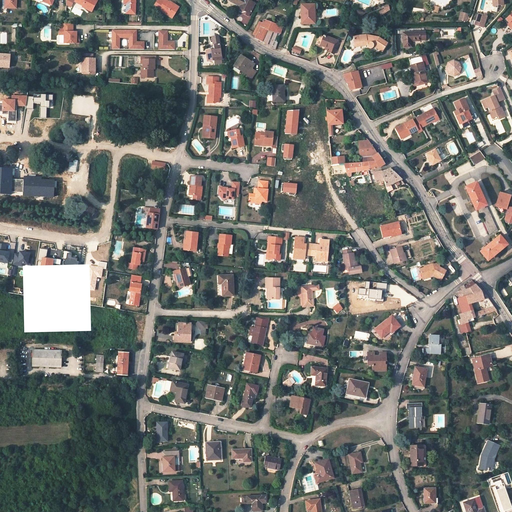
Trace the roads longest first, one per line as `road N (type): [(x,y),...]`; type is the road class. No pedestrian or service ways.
road 1 (residential): [(197,0),(192,84),(163,218),(139,405)]
road 2 (unclassified): [(369,129),(332,79),(262,50),(199,0)]
road 3 (unknown): [(176,161),(115,147),(0,144)]
road 4 (residential): [(468,270),(409,344),(390,420)]
road 5 (unclassified): [(468,270),(415,184),(369,129)]
road 6 (unknown): [(140,381),(30,372),(24,344)]
road 7 (residential): [(369,129),(488,81)]
road 8 (unclassified): [(264,431),(139,405)]
